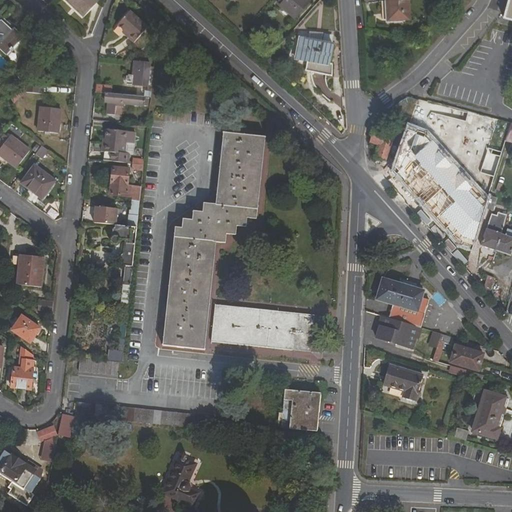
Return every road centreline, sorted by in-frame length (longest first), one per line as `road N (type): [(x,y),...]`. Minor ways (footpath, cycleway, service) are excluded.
road 1 (tertiary): [(159,0),(354,166)]
road 2 (residential): [(344,492),(355,254)]
road 3 (residential): [(40,419),(50,410),(69,238)]
road 4 (residential): [(354,125),(433,59),(484,0)]
road 5 (residential): [(69,238),(90,59)]
road 6 (residential): [(511,496),(344,492)]
road 7 (tertiary): [(410,230),(509,340)]
road 8 (residential): [(354,125),(347,0)]
